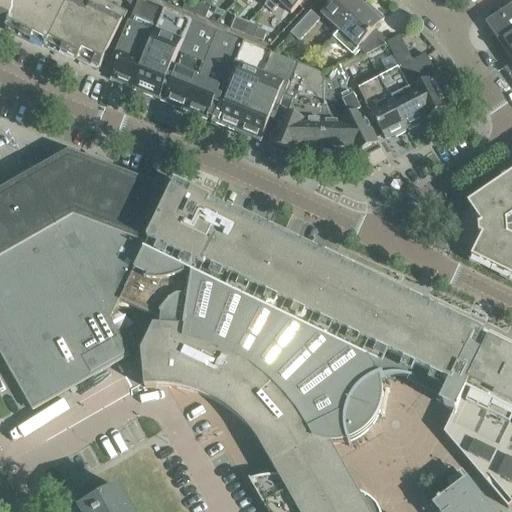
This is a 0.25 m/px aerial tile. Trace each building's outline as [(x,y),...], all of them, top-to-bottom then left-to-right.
[(0,0),(0,19),(7,23),(5,29),(45,49),(46,47),(68,0),(0,0)] [(78,59),(106,2),(101,0),(68,0),(46,47),(77,62),(78,59)] [(124,0),(134,9),(137,1),(136,0),(124,0)] [(193,15),(197,5),(200,4),(188,0),(187,0),(183,11),(193,15)] [(270,0),(267,4),(264,6),(272,13),(279,5),(290,15),(303,0),(270,0)] [(339,32),(363,6),(355,0),(334,0),(321,16),(339,32)] [(138,1),(137,1),(134,9),(134,10),(114,60),(118,61),(111,79),(132,87),(163,12),(138,1)] [(106,2),(78,59),(99,69),(127,13),(106,2)] [(206,20),(210,8),(200,4),(197,5),(193,15),(206,20)] [(370,13),(363,6),(339,32),(333,39),(352,55),(357,49),(364,55),(384,45),(386,44),(373,32),(381,23),(383,20),(372,10),(370,13)] [(511,6),(485,24),(511,64),(511,69),(510,71),(511,73),(511,6)] [(155,95),(159,96),(190,21),(163,11),(163,12),(132,87),(155,96),(155,95)] [(298,43),(319,20),(310,12),(290,34),(298,43)] [(242,34),(246,24),(247,23),(236,19),(231,30),(242,34)] [(165,98),(164,101),(185,110),(184,110),(185,110),(217,32),(190,21),(159,96),(165,98)] [(263,34),(265,30),(247,23),(246,24),(242,34),(269,45),(275,39),(263,34)] [(208,118),(212,119),(244,43),(217,32),(185,110),(207,119),(208,118)] [(432,80),(436,78),(425,55),(422,57),(422,56),(420,57),(421,57),(413,61),(406,58),(396,39),(387,44),(400,68),(426,120),(435,115),(436,117),(445,112),(444,110),(447,109),(446,107),(448,106),(445,100),(443,101),(432,80)] [(238,132),(259,81),(270,54),(244,43),(212,119),(213,120),(212,121),(238,132)] [(297,64),(270,54),(259,81),(238,132),(260,141),(269,120),(274,122),(297,64)] [(279,124),(270,145),(291,153),(293,149),(304,120),(316,72),(297,64),(274,122),(279,124)] [(321,71),(321,121),(321,134),(323,135),(322,150),(353,151),(337,121),(339,121),(360,111),(350,90),(342,94),(340,90),(346,87),(348,78),(342,66),(332,68),(321,71)] [(426,120),(400,68),(378,79),(389,100),(390,100),(405,130),(407,129),(408,131),(418,126),(416,124),(426,120)] [(316,72),(304,120),(293,149),(291,153),(293,154),(295,149),(322,150),(323,135),(321,134),(321,121),(321,71),(317,72),(316,72)] [(390,100),(389,100),(378,79),(358,89),(384,140),(394,136),(395,138),(405,133),(404,131),(405,130),(390,100)] [(337,121),(353,151),(355,155),(377,144),(360,111),(339,121),(337,121)] [(0,353),(33,411),(130,356),(127,351),(118,335),(109,320),(118,302),(169,198),(172,193),(172,192),(171,191),(168,198),(152,192),(155,185),(91,161),(89,168),(68,160),(49,171),(46,165),(0,191),(0,353)] [(478,236),(473,247),(511,266),(511,174),(468,204),(474,213),(470,216),(478,227),(478,236)] [(470,350),(475,340),(453,329),(393,300),(396,294),(228,213),(225,219),(172,193),(169,198),(118,302),(156,320),(140,353),(144,389),(151,388),(159,388),(166,388),(176,389),(186,391),(196,394),(205,397),(223,407),(239,420),(247,427),(260,437),(274,444),(290,450),(307,454),(325,456),(328,460),(330,459),(328,455),(327,451),(325,447),(325,445),(329,445),(337,445),(342,444),(347,443),(348,447),(351,446),(349,442),(353,441),(357,439),(361,436),(362,435),(363,435),(364,434),(366,432),(368,430),(371,427),(373,424),(375,420),(377,417),(379,413),(380,410),(381,406),(382,402),(382,390),(382,387),(381,383),(380,379),(394,377),(409,379),(413,380),(413,378),(410,377),(413,371),(414,368),(430,376),(444,382),(457,343),(460,344),(459,344),(470,350)] [(164,423),(214,511),(403,511),(361,436),(362,435),(363,435),(364,434),(366,432),(368,430),(371,427),(373,424),(375,420),(377,417),(379,413),(380,410),(381,406),(382,402),(382,398),(382,394),(382,390),(382,387),(381,383),(380,379),(375,369),(366,353),(359,341),(329,327),(205,397),(204,398),(179,412),(177,409),(143,389),(131,396),(131,400),(166,420),(166,422),(164,423)] [(126,330),(118,335),(127,351),(135,346),(126,330)] [(470,350),(459,344),(460,344),(457,343),(444,382),(436,403),(444,407),(443,408),(454,413),(443,434),(508,510),(511,505),(511,349),(490,338),(482,355),(470,350)] [(492,511),(467,479),(465,481),(460,474),(447,484),(452,491),(440,500),(439,499),(436,501),(437,502),(432,506),(436,511),(492,511)] [(131,511),(118,489),(80,511),(131,511)]
